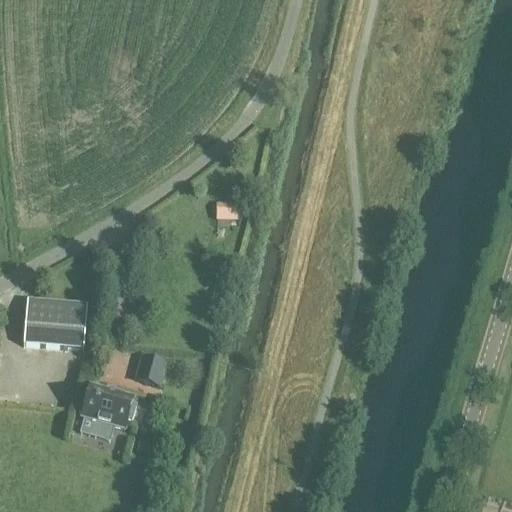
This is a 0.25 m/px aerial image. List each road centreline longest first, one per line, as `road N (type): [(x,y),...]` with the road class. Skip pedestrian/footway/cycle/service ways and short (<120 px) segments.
road 1 (unclassified): [(0,286),(217,155),(261,101),(294,0)]
road 2 (tertiary): [(443,511),(511,286)]
